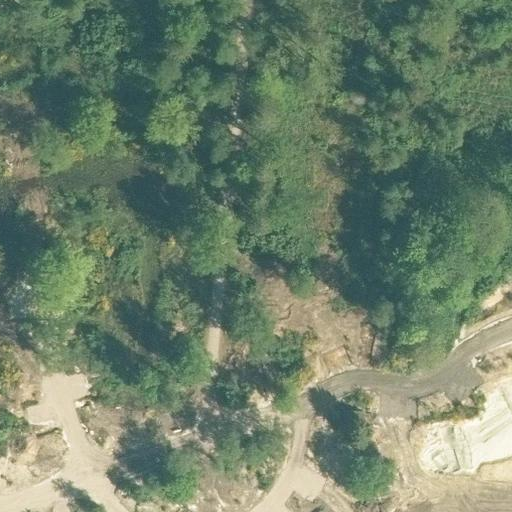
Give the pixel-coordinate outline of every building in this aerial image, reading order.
[(83,17),(82,28),(88,29),(87,35),(111,37),(113,0),(91,0),(89,17),(83,17)] [(458,0),(477,11),(483,0),(458,0)] [(281,2),(278,28),(316,32),(317,24),(332,25),(333,7),(281,2)] [(424,32),(421,56),(430,57),(428,73),(450,76),(456,31),(434,28),(433,28),(433,33),(424,32)] [(73,85),(63,87),(69,111),(78,109),(81,124),(104,120),(94,76),(72,81),(73,85)] [(140,89),(128,142),(150,147),(153,133),(168,136),(177,97),(140,89)] [(283,89),(280,115),(318,119),(318,111),(334,112),(335,94),(283,89)] [(0,109),(0,110),(0,127),(6,136),(14,131),(23,144),(42,130),(16,93),(0,103),(0,109)] [(452,102),(403,128),(414,147),(428,141),(435,154),(470,135),(452,102)] [(290,152),(287,178),(325,182),(326,174),(341,176),(342,157),(290,152)] [(100,207),(49,220),(55,246),(92,236),(90,229),(104,225),(100,207)] [(274,213),(271,240),(309,243),(309,235),(325,237),(326,218),(274,213)] [(370,269),(363,321),(389,324),(392,301),(397,301),(397,300),(383,299),(385,287),(394,288),(396,272),(370,269)] [(70,285),(70,311),(123,311),(123,285),(70,285)] [(321,285),(292,295),(309,345),(338,335),(331,315),(339,312),(322,317),(317,304),(326,301),(321,285)] [(259,331),(252,333),(264,369),(289,360),(272,310),(255,317),(259,331)] [(0,363),(2,370),(24,362),(9,319),(0,322),(0,363)] [(111,366),(89,381),(110,412),(117,408),(125,420),(141,410),(111,366)] [(511,438),(495,394),(457,408),(471,446),(485,441),(490,455),(511,446),(511,438)] [(339,421),(340,412),(332,412),(331,420),(339,421)] [(361,422),(361,416),(362,412),(343,412),(343,422),(345,421),(361,422)] [(424,421),(386,436),(400,472),(413,468),(419,482),(444,473),(424,421)] [(15,449),(1,454),(7,472),(57,455),(48,430),(13,442),(15,449)] [(383,511),(347,491),(334,511),(383,511)]
